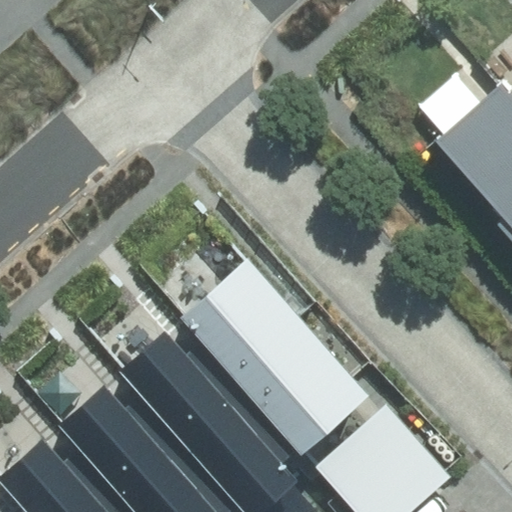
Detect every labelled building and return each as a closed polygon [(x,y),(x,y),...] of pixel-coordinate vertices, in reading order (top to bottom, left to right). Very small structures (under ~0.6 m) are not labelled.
[(511,83),(451,141),(511,207),(511,83)] [(256,251),(188,311),(365,511),(413,511),(456,475),(391,401),(344,442),(334,431),(380,391),(256,251)] [(179,319),(125,365),(253,511),(277,511),(317,478),(179,319)] [(232,511),(117,376),(66,419),(145,511),(232,511)] [(126,511),(54,430),(4,474),(38,511),(126,511)] [(25,511),(16,501),(3,511),(25,511)]
